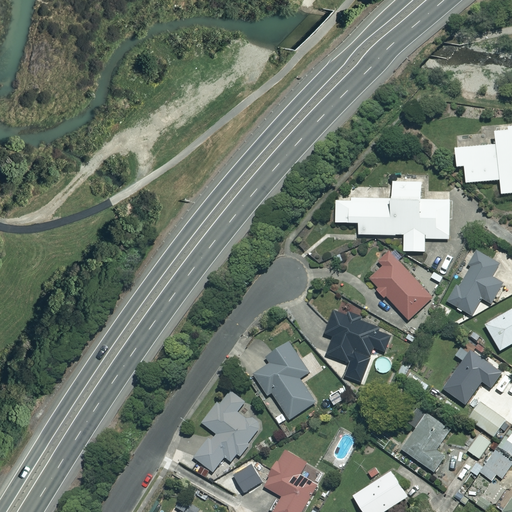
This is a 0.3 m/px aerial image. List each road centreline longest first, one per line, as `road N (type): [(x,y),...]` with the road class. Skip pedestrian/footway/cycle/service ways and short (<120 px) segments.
road 1 (trunk): [(445,0),(323,115),(193,264),(28,511)]
road 2 (trunk): [(0,507),(174,245),(304,93),(403,0)]
road 3 (residential): [(279,278),(197,376),(113,511)]
